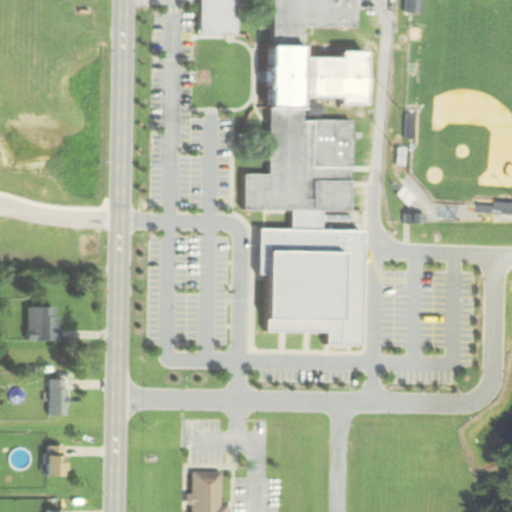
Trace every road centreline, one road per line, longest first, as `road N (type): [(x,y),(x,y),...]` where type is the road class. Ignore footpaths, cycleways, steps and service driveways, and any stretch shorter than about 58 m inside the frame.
road 1 (residential): [(511,256),(496,277),(491,385),(469,402),(115,398)]
road 2 (primary): [(112,511),(124,0)]
